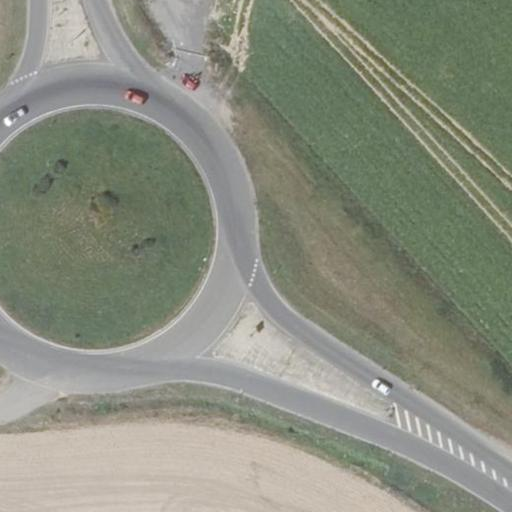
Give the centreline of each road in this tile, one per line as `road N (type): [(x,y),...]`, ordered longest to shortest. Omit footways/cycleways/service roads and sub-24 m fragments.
road 1 (primary): [(156,361),(228,377),(399,444),(511,508)]
road 2 (primary): [(511,469),(291,320),(238,252)]
road 3 (primary): [(238,252),(238,205),(223,161),(195,123),(131,86)]
road 4 (primary): [(0,341),(49,369),(85,375),(156,361)]
road 5 (primary): [(156,361),(195,334),(223,297),(238,252)]
road 6 (primary): [(131,86),(49,87),(12,105)]
